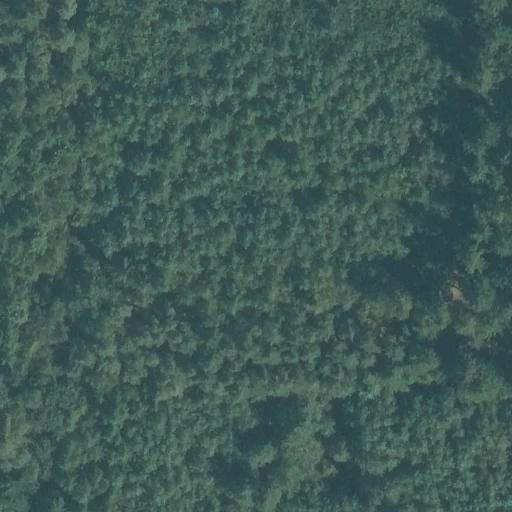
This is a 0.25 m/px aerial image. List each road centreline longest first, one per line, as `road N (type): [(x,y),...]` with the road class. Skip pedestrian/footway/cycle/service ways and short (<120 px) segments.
road 1 (track): [(31,511),(58,373),(511,384)]
road 2 (track): [(444,383),(464,0)]
